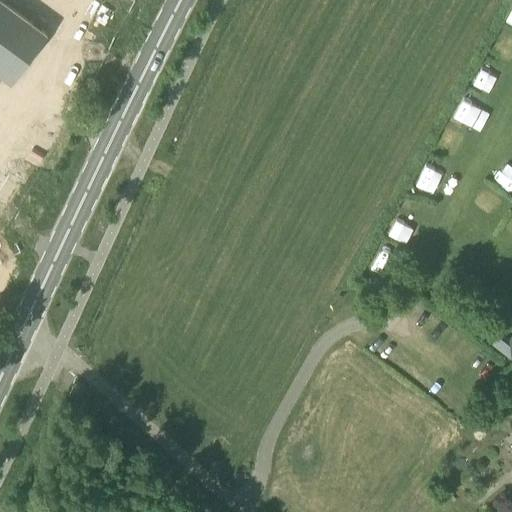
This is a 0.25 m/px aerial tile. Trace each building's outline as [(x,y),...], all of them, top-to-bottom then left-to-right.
[(25,16),(12,33),(33,48),(46,32),(25,16)] [(511,41),(501,39),(497,54),(511,58),(511,41)] [(488,64),(479,81),(491,87),(499,69),(488,64)] [(462,156),(471,143),(453,130),(444,143),(462,156)] [(441,188),(450,175),(432,163),(424,176),(441,188)] [(398,238),(420,243),(425,221),(403,216),(398,238)] [(385,279),(394,262),(383,255),(373,272),(385,279)] [(450,282),(436,293),(452,314),(466,303),(450,282)] [(446,320),(434,330),(445,344),(457,334),(446,320)]
